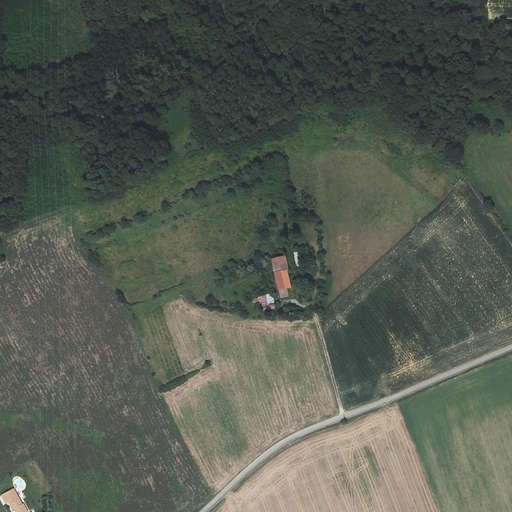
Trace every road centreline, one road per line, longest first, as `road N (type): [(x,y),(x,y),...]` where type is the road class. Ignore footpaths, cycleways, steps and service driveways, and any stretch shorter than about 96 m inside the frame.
road 1 (unclassified): [(342,417),(511,346)]
road 2 (unclassified): [(202,511),(285,440),(342,417)]
